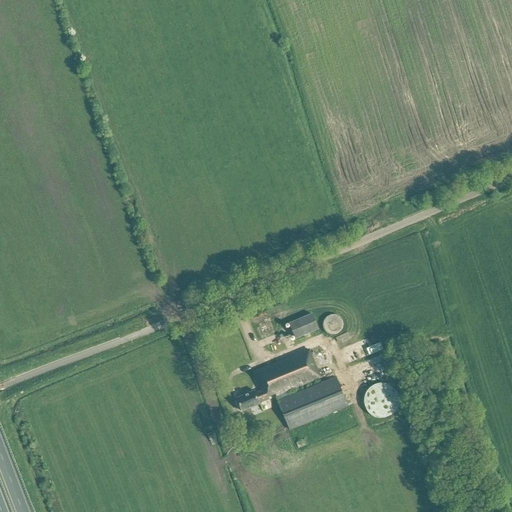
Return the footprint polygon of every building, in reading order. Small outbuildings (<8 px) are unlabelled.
[(296,339),(318,330),(312,315),(289,324),(296,339)] [(364,342),(367,353),(384,347),(380,336),(364,342)] [(289,397),(287,392),(321,378),(309,351),(255,373),(262,392),(256,394),(254,391),(236,399),(242,412),(260,405),(259,403),(269,399),(268,397),(275,394),(290,431),(348,407),(336,378),(289,397)] [(382,355),(371,360),(375,372),(387,368),(382,355)] [(367,389),(365,392),(364,395),(363,397),(363,400),(363,403),(363,406),(365,410),(367,414),(370,416),(375,418),(380,419),(386,418),(390,416),(394,413),(396,410),(397,406),(398,401),(397,397),(396,393),(393,389),(389,386),(384,384),(380,384),(376,384),(373,385),(370,387),(367,389)]
